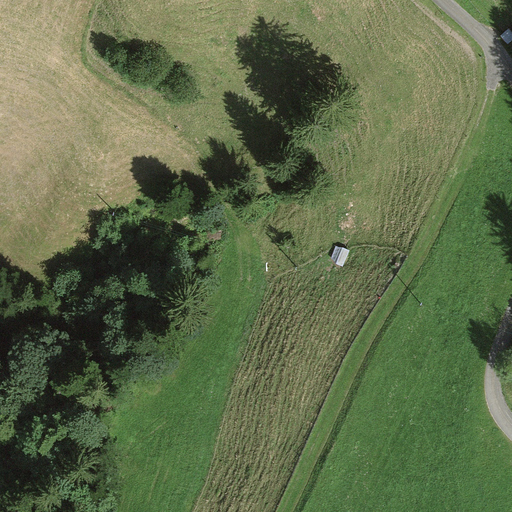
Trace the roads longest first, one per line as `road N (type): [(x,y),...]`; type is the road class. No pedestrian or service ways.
road 1 (track): [(496,50),(480,129),(286,511)]
road 2 (track): [(511,428),(490,387),(511,313)]
